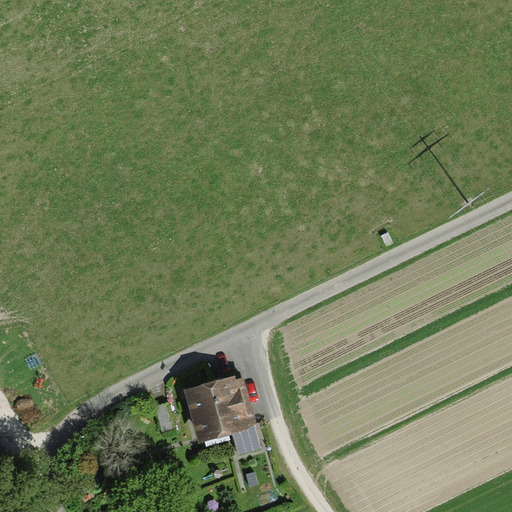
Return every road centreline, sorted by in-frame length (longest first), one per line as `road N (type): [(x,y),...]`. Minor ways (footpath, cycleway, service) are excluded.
road 1 (residential): [(62,511),(57,456),(85,414),(260,333)]
road 2 (track): [(260,333),(511,206)]
road 3 (track): [(260,333),(260,368),(276,420),(300,485),(322,511)]
